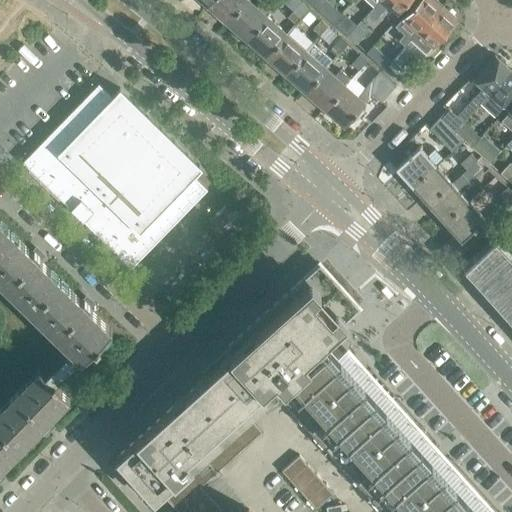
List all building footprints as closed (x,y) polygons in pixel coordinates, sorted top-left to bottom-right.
[(210,0),(207,4),(226,21),(244,0),(210,0)] [(266,15),(249,0),(244,0),(226,21),(246,38),(266,15)] [(324,0),(307,0),(318,9),(325,1),(324,0)] [(378,0),(374,6),(366,14),(374,21),(389,4),(397,11),(407,0),(378,0)] [(405,45),(410,39),(440,6),(433,0),(417,0),(395,26),(404,34),(399,40),(405,45)] [(293,11),(300,17),(308,7),(301,1),(293,11)] [(325,1),(318,9),(333,22),(340,14),(325,1)] [(449,42),(441,35),(455,19),(454,18),(456,16),(449,10),(447,12),(440,6),(410,39),(432,60),(449,42)] [(333,22),(347,35),(355,27),(340,14),(333,22)] [(286,32),(266,15),(246,38),(265,56),(286,32)] [(313,28),(319,34),(328,25),(321,19),(313,28)] [(355,27),(347,35),(366,52),(371,47),(361,38),(369,30),(359,22),(355,27)] [(292,26),(286,32),(265,56),(285,73),(306,50),(311,43),(292,26)] [(332,45),(339,51),(347,42),(340,36),(332,45)] [(306,50),(285,73),(305,90),(325,67),(331,61),(311,43),(306,50)] [(366,52),(384,68),(390,61),(373,45),(366,52)] [(352,63),(358,69),(367,60),(360,54),(352,63)] [(474,109),(480,103),(510,69),(505,64),(505,61),(500,57),(498,57),(496,55),(474,79),(482,87),(474,96),(461,111),(467,117),(474,109)] [(390,61),(384,68),(404,85),(413,75),(393,58),(390,61)] [(305,90),(324,107),(345,84),(349,79),(338,69),(334,74),(325,67),(305,90)] [(511,70),(510,69),(480,103),(494,116),(511,96),(511,70)] [(379,71),(358,95),(365,102),(372,93),(381,101),(395,85),(379,71)] [(82,219),(131,267),(207,189),(194,176),(202,167),(199,164),(198,165),(122,91),(123,91),(120,88),(112,96),(98,83),(22,161),(72,209),(73,207),(84,217),(82,219)] [(358,95),(345,84),(324,107),(344,125),(353,115),(357,119),(365,110),(361,107),(365,102),(358,95)] [(454,130),(467,117),(461,111),(457,116),(448,107),(439,117),(454,130)] [(511,108),(501,121),(511,130),(511,108)] [(439,117),(430,127),(448,143),(449,142),(456,148),(463,140),(439,117)] [(456,133),(472,147),(478,140),(480,137),(465,123),(456,133)] [(472,147),(489,163),(498,154),(480,138),(472,147)] [(395,167),(412,186),(436,164),(419,146),(395,167)] [(462,163),(468,169),(478,161),(472,154),(462,163)] [(473,176),(483,167),(478,161),(468,169),(473,176)] [(511,165),(509,163),(500,173),(507,179),(511,174),(511,165)] [(452,182),(436,164),(412,186),(428,204),(452,182)] [(468,169),(452,182),(428,204),(444,222),(468,200),(460,191),(470,183),(468,180),(473,176),(468,169)] [(511,194),(511,190),(508,187),(498,196),(503,202),(511,194)] [(485,219),(468,200),(444,222),(461,240),(485,219)] [(0,241),(10,231),(0,220),(0,241)] [(32,252),(10,231),(0,241),(0,280),(30,310),(60,280),(39,258),(41,256),(35,249),(32,252)] [(506,314),(511,309),(511,255),(495,237),(463,266),(482,287),(478,290),(484,296),(488,293),(506,314)] [(268,384),(273,389),(277,393),(323,351),(317,345),(359,307),(319,263),(257,319),(224,348),(234,359),(226,366),(221,361),(209,372),(203,366),(201,368),(205,373),(206,374),(184,395),(177,401),(174,404),(172,406),(138,436),(115,457),(124,467),(145,489),(154,499),(161,492),(163,494),(178,511),(223,511),(200,486),(261,430),(246,414),(241,408),(262,389),(268,384)] [(82,301),(60,280),(30,310),(70,349),(58,362),(66,371),(79,358),(81,360),(94,347),(96,348),(100,343),(99,342),(108,333),(110,335),(111,335),(108,332),(111,329),(89,307),(92,304),(85,298),(82,301)] [(383,511),(470,511),(324,351),(323,351),(277,393),(273,397),(282,407),(286,404),(383,511)] [(58,384),(56,382),(66,371),(58,362),(45,375),(39,369),(0,408),(0,430),(20,450),(41,428),(44,431),(51,424),(48,421),(70,399),(56,386),(58,384)] [(0,472),(0,470),(20,450),(0,430),(0,476),(2,474),(0,472)] [(281,470),(289,480),(307,464),(299,454),(281,470)] [(316,474),(307,464),(289,480),(298,490),(316,474)] [(316,474),(298,490),(307,499),(325,483),(316,474)] [(316,509),(324,501),(333,493),(325,483),(307,499),(316,509)] [(327,511),(342,511),(341,503),(326,506),(327,511)]
